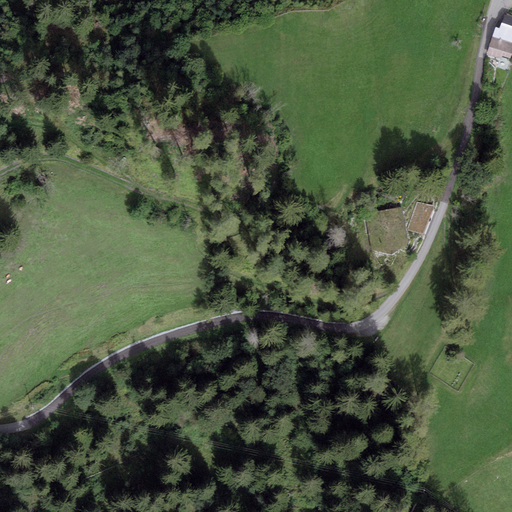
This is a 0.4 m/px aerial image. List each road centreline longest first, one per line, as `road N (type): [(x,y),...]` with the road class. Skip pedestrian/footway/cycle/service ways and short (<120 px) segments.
road 1 (unclassified): [(500,0),(474,121),(436,232),(379,318),(351,335),(330,336),(255,317),(202,326),(104,364),(33,421),(0,427)]
road 2 (track): [(0,175),(50,163),(125,175)]
